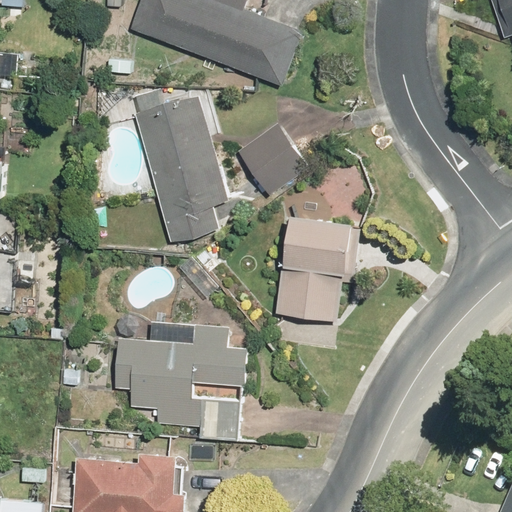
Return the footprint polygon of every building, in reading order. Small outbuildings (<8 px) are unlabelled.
[(0,0),(0,28),(1,17),(12,18),(13,3),(2,2),(1,0),(0,0)] [(235,0),(149,0),(136,30),(278,92),(305,30),(235,0)] [(511,0),(475,0),(476,2),(483,0),(495,0),(509,37),(511,36),(511,0)] [(0,50),(0,75),(16,76),(17,51),(0,50)] [(203,84),(123,109),(166,244),(246,219),(203,84)] [(282,117),(241,150),(284,202),(324,169),(282,117)] [(358,224),(287,219),(281,321),(351,326),(358,224)] [(248,334),(117,331),(115,414),(246,417),(248,334)] [(182,511),(184,464),(75,461),(73,511),(182,511)]
